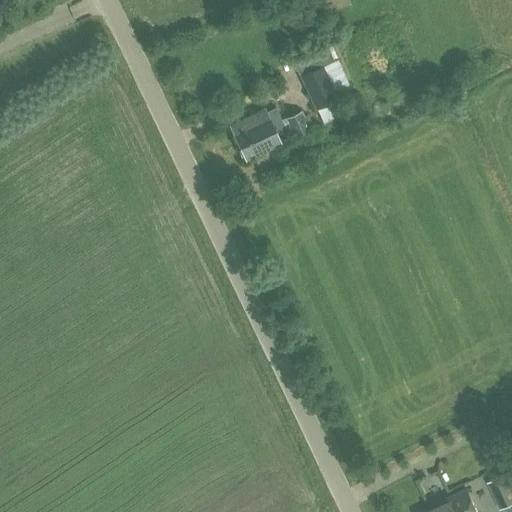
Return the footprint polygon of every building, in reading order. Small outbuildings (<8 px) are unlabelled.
[(339,98),(333,86),(323,65),(300,76),(315,109),(339,98)] [(273,129),(284,124),(276,107),(266,111),(264,108),(230,123),(246,158),(280,143),(273,129)] [(294,136),(311,129),(301,111),(285,118),(294,136)] [(511,470),(487,484),(500,510),(511,503),(511,470)] [(477,511),(467,490),(438,504),(439,507),(428,511),(477,511)]
